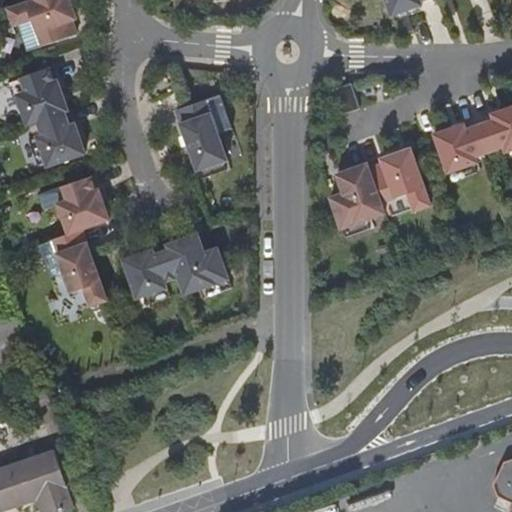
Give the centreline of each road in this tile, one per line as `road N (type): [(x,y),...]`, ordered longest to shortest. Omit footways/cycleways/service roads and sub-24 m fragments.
road 1 (residential): [(289,81),(290,477)]
road 2 (residential): [(511,342),(463,348),(429,365),(343,458)]
road 3 (residential): [(343,458),(367,458),(511,406)]
road 4 (residential): [(137,37),(126,117),(153,204)]
road 5 (residential): [(346,128),(449,89),(450,59)]
road 6 (residential): [(317,54),(450,59)]
road 7 (residential): [(259,49),(137,37)]
